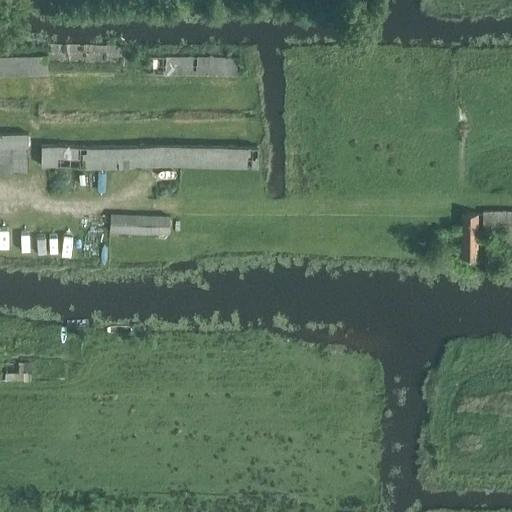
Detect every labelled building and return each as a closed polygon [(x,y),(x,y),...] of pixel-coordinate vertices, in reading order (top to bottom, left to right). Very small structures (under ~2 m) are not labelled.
[(0,72),(240,72),(240,55),(0,55),(0,72)] [(0,132),(0,170),(28,170),(28,133),(0,132)] [(41,166),(181,167),(258,167),(258,146),(41,145),(41,166)] [(511,227),(511,210),(483,209),(483,227),(511,227)] [(169,240),(170,217),(170,214),(110,212),(110,238),(169,240)] [(462,212),(461,218),(461,257),(478,257),(479,212),(462,212)] [(0,379),(32,380),(32,362),(0,361),(0,379)]
